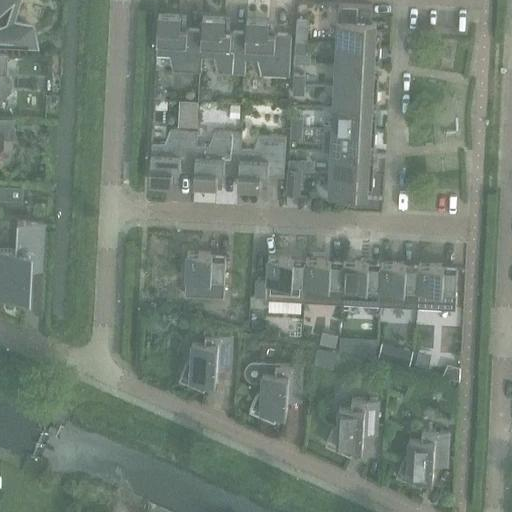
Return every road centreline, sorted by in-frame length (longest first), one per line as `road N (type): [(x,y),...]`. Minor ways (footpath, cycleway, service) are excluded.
road 1 (residential): [(102,372),(412,511)]
road 2 (residential): [(109,210),(391,225)]
road 3 (residential): [(391,225),(403,0)]
road 4 (residential): [(120,0),(109,210)]
road 5 (residential): [(495,511),(503,334)]
road 6 (residential): [(109,210),(102,372)]
road 7 (residential): [(503,334),(511,178)]
